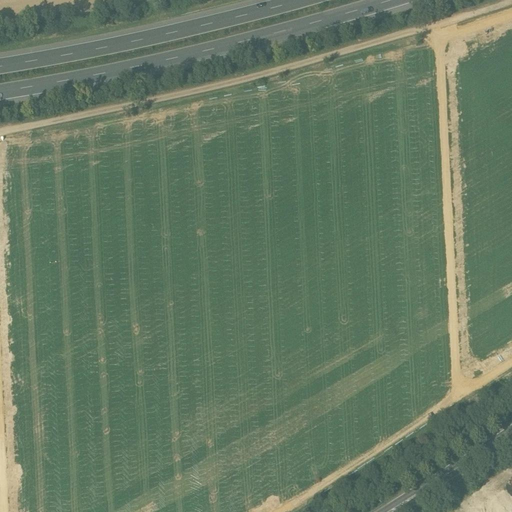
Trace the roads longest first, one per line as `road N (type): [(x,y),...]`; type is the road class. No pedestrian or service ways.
road 1 (track): [(0,131),(244,77),(511,0)]
road 2 (track): [(0,144),(264,88),(435,41)]
road 3 (motorway): [(0,88),(244,39),(376,0)]
road 4 (track): [(417,28),(437,39),(457,374),(468,395)]
road 5 (motorway): [(291,0),(0,63)]
road 6 (track): [(511,365),(287,511)]
road 7 (secondary): [(511,432),(389,511)]
road 8 (track): [(0,23),(120,0)]
